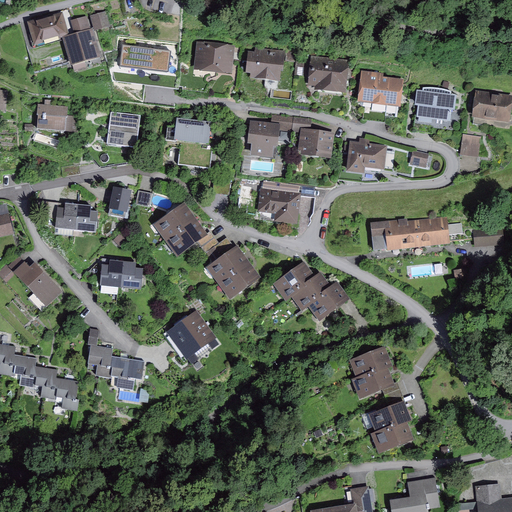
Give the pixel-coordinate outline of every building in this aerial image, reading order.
[(105,15),(93,18),(96,28),(107,25),(105,15)] [(40,22),(30,24),(33,34),(30,35),(33,44),(66,34),(61,16),(50,19),(50,17),(40,20),(40,22)] [(78,38),(67,41),(73,61),(95,55),(85,20),(73,24),(78,38)] [(171,51),(123,45),(120,66),(168,72),(171,51)] [(232,49),(199,46),(197,68),(217,70),(219,67),(230,68),(232,49)] [(256,76),(277,79),(278,66),(280,66),(282,54),(258,52),(258,57),(251,56),(249,71),(256,72),(256,76)] [(301,61),(296,60),(294,76),(302,76),(304,62),(301,62),(301,61)] [(314,61),(312,80),(319,81),(318,87),(343,90),(345,66),(336,65),(336,63),(314,61)] [(397,105),(400,82),(390,81),(391,79),(381,78),(381,77),(365,75),(361,100),(373,102),(373,107),(374,109),(383,110),(385,109),(385,104),(397,105)] [(422,93),(419,94),(417,105),(420,105),(418,115),(448,119),(450,108),(453,109),(454,98),(450,97),(451,92),(444,90),(437,89),(430,88),(423,88),(422,93)] [(474,116),(508,121),(511,98),(477,93),(474,116)] [(67,107),(39,105),(37,129),(65,131),(65,130),(76,131),(77,118),(66,117),(67,107)] [(140,116),(111,113),(109,134),(123,135),(122,144),(136,146),(140,116)] [(177,128),(168,127),(167,140),(176,141),(176,138),(207,142),(209,125),(178,121),(177,128)] [(264,152),(271,152),(272,145),(276,145),(278,127),(252,124),(250,137),(254,137),(253,153),(262,154),(263,153),(264,152)] [(302,131),(301,143),(304,143),(303,153),(319,155),(322,152),(330,153),(332,135),(302,131)] [(480,138),(465,136),(462,153),(477,155),(480,138)] [(352,144),(349,170),(362,172),(363,165),(383,168),(385,148),(352,144)] [(77,166),(62,168),(63,177),(79,174),(77,166)] [(230,180),(214,178),(213,193),(228,195),(230,180)] [(300,185),(276,182),(275,190),(299,193),(300,185)] [(251,187),(243,186),(242,197),(249,198),(251,187)] [(130,194),(114,190),(108,215),(125,218),(130,194)] [(152,194),(138,191),(135,205),(149,208),(152,194)] [(299,196),(263,191),(260,210),(281,213),(280,220),(295,222),(299,196)] [(76,227),(78,205),(58,203),(57,204),(49,203),(47,218),(56,219),(55,225),(76,227)] [(78,205),(76,227),(84,227),(84,231),(96,232),(98,212),(86,211),(87,206),(78,205)] [(163,234),(167,240),(194,220),(184,207),(159,224),(163,230),(163,234)] [(0,236),(12,234),(8,215),(0,216),(0,236)] [(204,235),(194,220),(167,240),(168,241),(170,239),(174,244),(173,248),(178,254),(204,235)] [(475,230),(476,230),(475,226),(457,228),(458,231),(445,233),(444,221),(438,220),(429,220),(430,222),(407,225),(406,221),(400,222),(400,221),(372,224),(375,250),(476,239),(475,230)] [(475,230),(476,239),(476,245),(502,242),(500,227),(476,230),(475,230)] [(197,242),(201,247),(213,239),(208,233),(197,242)] [(217,245),(213,239),(201,247),(205,253),(213,248),(217,245)] [(213,248),(218,254),(230,245),(225,239),(217,245),(213,248)] [(218,254),(222,259),(234,251),(230,245),(218,254)] [(236,249),(234,251),(222,259),(212,267),(217,274),(216,277),(220,283),(247,263),(236,249)] [(0,273),(5,279),(26,262),(20,254),(0,270),(0,273)] [(122,284),(124,263),(115,262),(114,266),(102,265),(100,281),(122,284)] [(124,263),(122,284),(129,284),(129,288),(141,290),(143,270),(132,268),(132,264),(124,263)] [(257,277),(247,263),(220,283),(221,283),(223,282),(227,288),(226,291),(231,297),(257,277)] [(25,264),(16,273),(47,306),(61,293),(35,266),(30,270),(25,264)] [(303,265),(277,285),(282,291),(285,291),(289,297),(313,279),(303,265)] [(313,279),(289,297),(290,298),(293,295),(297,301),(301,301),(305,307),(329,289),(319,275),(313,279)] [(111,310),(115,304),(113,293),(96,285),(93,292),(100,296),(97,303),(111,310)] [(329,289),(305,307),(306,308),(310,305),(314,311),(317,311),(322,317),(346,299),(336,285),(329,289)] [(353,296),(358,303),(369,294),(365,288),(353,296)] [(374,300),(369,294),(358,303),(362,309),(374,300)] [(379,306),(374,300),(362,309),(367,315),(379,306)] [(383,312),(379,306),(367,315),(371,321),(383,312)] [(125,328),(137,317),(131,311),(120,322),(125,328)] [(198,315),(171,335),(186,355),(213,335),(198,315)] [(137,317),(125,328),(130,333),(142,322),(137,317)] [(142,322),(130,333),(141,344),(154,334),(142,322)] [(95,376),(111,379),(113,368),(110,367),(111,356),(113,349),(105,348),(104,351),(102,351),(102,347),(96,346),(99,331),(90,329),(88,345),(91,346),(88,364),(97,365),(95,376)] [(0,374),(14,377),(15,374),(16,366),(13,365),(14,355),(16,347),(8,346),(7,350),(5,349),(5,346),(0,344),(0,363),(0,364),(0,366),(0,374)] [(355,361),(358,368),(356,371),(359,378),(385,368),(390,366),(383,350),(355,361)] [(35,388),(36,386),(37,377),(34,377),(35,367),(36,359),(28,358),(28,361),(26,361),(26,357),(14,355),(13,365),(16,366),(15,374),(21,375),(19,385),(35,388)] [(134,360),(111,356),(110,367),(113,368),(111,379),(112,379),(112,381),(118,382),(117,387),(120,388),(133,390),(135,379),(142,380),(145,362),(143,361),(143,365),(134,363),(134,360)] [(56,399),(57,397),(58,389),(55,388),(56,378),(58,370),(50,369),(49,373),(47,373),(47,369),(35,367),(34,377),(37,377),(36,386),(42,387),(40,397),(56,399)] [(385,368),(359,378),(357,379),(360,387),(358,388),(361,396),(382,388),(392,384),(385,368)] [(422,381),(425,388),(438,383),(435,376),(422,381)] [(68,380),(56,378),(55,388),(58,389),(57,397),(63,398),(61,409),(78,411),(79,400),(76,400),(79,382),(71,381),(70,385),(67,384),(68,380)] [(382,388),(384,395),(398,390),(396,383),(392,384),(382,388)] [(441,389),(438,383),(425,388),(427,394),(441,389)] [(443,396),(441,389),(427,394),(430,401),(443,396)] [(401,396),(398,390),(384,395),(387,402),(401,396)] [(404,404),(401,396),(387,402),(390,409),(402,404),(404,404)] [(446,402),(443,396),(430,401),(433,408),(446,402)] [(448,409),(446,402),(433,408),(435,414),(448,409)] [(409,421),(402,404),(390,409),(375,415),(378,423),(376,425),(378,432),(404,422),(409,421)] [(404,422),(378,432),(376,433),(379,441),(377,443),(380,451),(411,439),(404,422)] [(410,497),(390,500),(392,511),(428,511),(428,509),(430,509),(429,504),(428,504),(426,495),(438,493),(435,478),(407,482),(410,497)] [(496,486),(477,487),(479,506),(481,506),(482,511),(511,511),(511,501),(498,503),(496,486)] [(355,506),(315,511),(369,511),(370,511),(367,488),(352,490),(355,506)]
